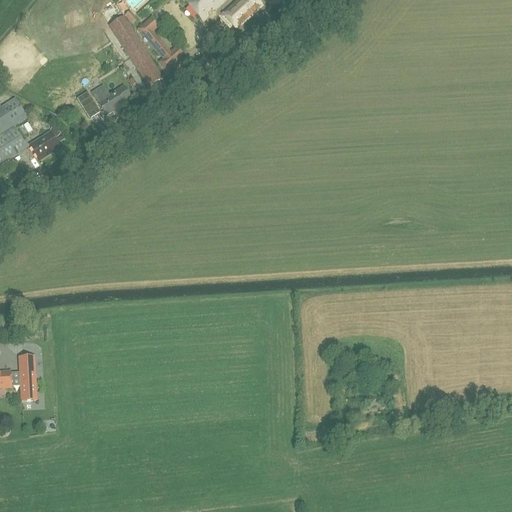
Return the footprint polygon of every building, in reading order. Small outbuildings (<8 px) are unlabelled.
[(138,18),(156,7),(151,0),(139,0),(131,6),(138,18)] [(183,0),(183,1),(202,21),(224,0),(183,0)] [(235,30),(262,5),(257,0),(236,0),(221,14),(235,30)] [(153,32),(160,26),(151,16),(137,30),(162,59),(170,52),(153,32)] [(109,26),(148,88),(162,79),(123,18),(109,26)] [(251,30),(225,48),(231,57),(257,39),(251,30)] [(177,46),(170,52),(162,59),(170,68),(185,56),(177,46)] [(193,65),(201,75),(210,67),(202,57),(193,65)] [(97,104),(105,117),(116,110),(116,111),(125,106),(124,103),(131,99),(124,87),(109,96),(97,104)] [(77,100),(89,121),(99,115),(87,94),(77,100)] [(2,109),(0,106),(0,105),(0,164),(27,149),(14,128),(28,119),(16,100),(2,109)] [(32,137),(37,134),(32,125),(26,128),(32,137)] [(29,145),(37,159),(39,158),(41,159),(47,155),(47,153),(58,147),(50,133),(29,145)] [(34,357),(26,358),(25,353),(19,353),(20,358),(22,402),(36,401),(34,357)] [(0,389),(11,389),(10,372),(0,372),(0,389)]
